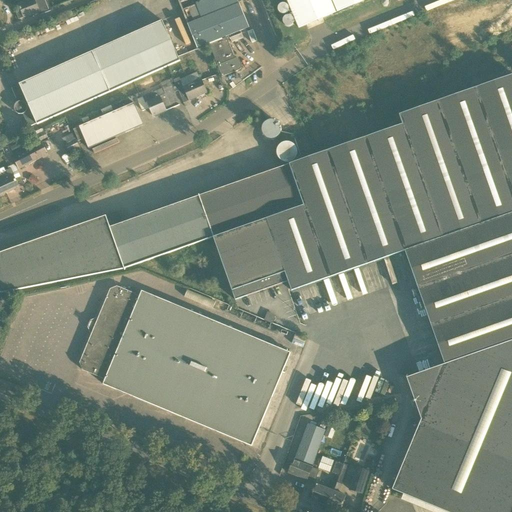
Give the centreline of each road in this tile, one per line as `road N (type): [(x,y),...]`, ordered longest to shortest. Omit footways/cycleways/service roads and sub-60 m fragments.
road 1 (unclassified): [(0,220),(196,132),(300,60)]
road 2 (secondary): [(285,511),(91,431)]
